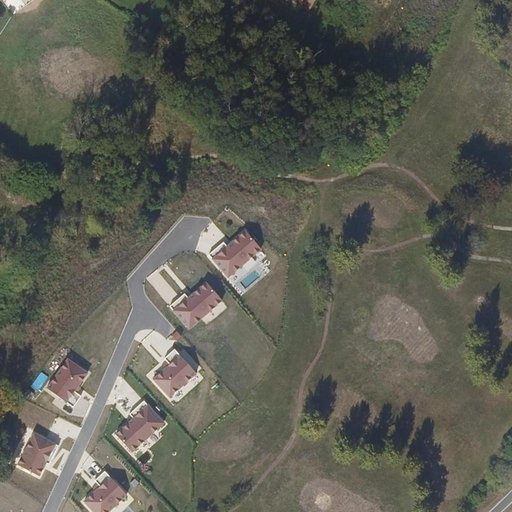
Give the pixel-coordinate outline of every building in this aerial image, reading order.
[(316,0),(289,0),(312,11),(316,0)] [(222,243),(209,254),(228,277),(261,248),(245,231),(226,247),(222,243)] [(184,295),(170,307),(190,329),(222,300),(207,283),(188,300),(184,295)] [(168,365),(154,377),(172,397),(197,374),(174,349),(163,359),(168,365)] [(87,374),(68,360),(48,389),(74,407),(82,395),(76,390),(87,374)] [(133,421),(116,437),(132,454),(164,424),(144,403),(129,416),(133,421)] [(57,445),(35,434),(18,466),(41,477),(57,445)] [(101,486),(84,502),(93,511),(108,511),(127,494),(104,470),(95,479),(101,486)]
